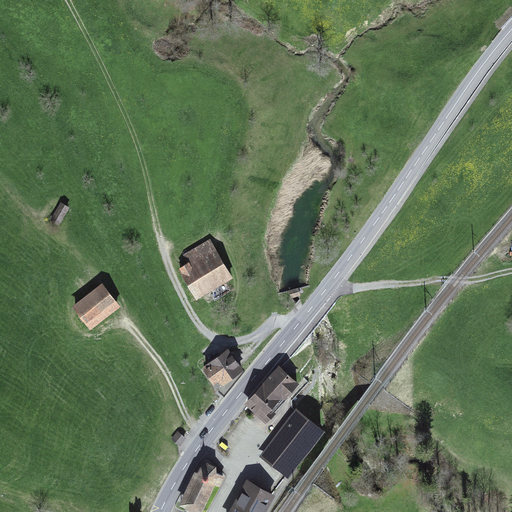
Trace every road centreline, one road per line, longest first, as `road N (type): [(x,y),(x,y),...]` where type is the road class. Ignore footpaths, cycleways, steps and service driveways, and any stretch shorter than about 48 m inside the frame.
road 1 (secondary): [(160,511),(189,458),(329,285),(511,29)]
road 2 (track): [(296,326),(275,322),(226,341),(195,320),(168,262),(143,164),(68,0)]
road 3 (track): [(329,285),(511,270)]
road 4 (track): [(123,318),(205,437)]
